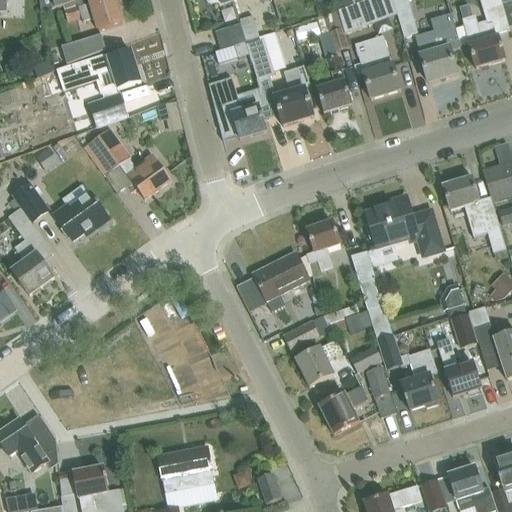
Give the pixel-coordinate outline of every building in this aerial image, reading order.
[(55,9),(62,7),(82,1),(84,0),(39,0),(42,13),(54,9),(55,9)] [(114,0),(105,0),(64,13),(73,40),(99,32),(123,26),(114,0)] [(245,0),(233,4),(237,16),(250,12),(246,0),(245,0)] [(345,35),(397,15),(392,0),(373,0),(355,7),(355,6),(344,10),(343,11),(339,12),(345,35)] [(356,0),(341,0),(344,10),(355,6),(354,3),(358,2),(356,0)] [(404,39),(417,35),(407,0),(392,0),(397,15),(404,39)] [(500,0),(479,0),(487,26),(493,25),(494,28),(493,28),(496,36),(510,32),(509,29),(500,0)] [(511,0),(500,0),(509,29),(511,28),(511,0)] [(339,12),(317,18),(320,30),(328,28),(329,33),(330,33),(336,53),(349,49),(345,35),(339,12)] [(246,42),(259,39),(253,17),(240,21),(246,42)] [(435,35),(416,41),(428,84),(457,76),(450,51),(461,48),(452,17),(431,23),(435,35)] [(476,17),(462,21),(469,47),(476,71),(505,62),(499,39),(483,43),(476,17)] [(240,26),(235,28),(216,34),(221,52),(246,44),(240,26)] [(299,62),(290,30),(277,34),(286,66),(299,62)] [(101,37),(61,49),(67,67),(106,52),(101,37)] [(384,37),(356,45),(365,75),(363,75),(371,102),(401,92),(384,37)] [(259,42),(247,46),(257,81),(270,77),(275,75),(264,40),(259,42)] [(249,56),(245,44),(240,46),(221,52),(214,54),(218,66),(249,56)] [(108,57),(58,73),(64,93),(97,82),(101,97),(117,92),(118,92),(141,84),(131,54),(109,61),(108,57)] [(336,87),(317,93),(318,97),(324,116),(352,107),(347,88),(337,57),(327,60),(336,87)] [(48,63),(33,69),(37,80),(52,74),(48,63)] [(314,119),(305,91),(311,89),(305,69),(284,75),(290,95),(274,100),(283,129),(304,122),(303,120),(311,118),(312,120),(314,119)] [(231,81),(209,88),(209,89),(222,143),(239,138),(240,142),(242,141),(241,140),(250,137),(250,139),(266,134),(263,122),(259,109),(264,107),(260,94),(260,93),(237,100),(231,81)] [(88,108),(96,130),(126,120),(118,98),(88,108)] [(176,104),(156,108),(160,122),(166,121),(179,117),(176,104)] [(152,156),(134,170),(128,161),(130,160),(110,132),(84,151),(104,178),(109,175),(120,167),(145,202),(172,183),(152,156)] [(56,163),(72,158),(67,143),(51,148),(56,163)] [(511,168),(484,177),(491,199),(491,200),(500,197),(501,203),(511,200),(511,198),(511,197),(511,168)] [(474,239),(488,235),(494,255),(506,251),(491,200),(491,199),(479,203),(472,180),(471,180),(468,177),(447,184),(445,188),(443,189),(450,213),(465,208),(474,239)] [(30,187),(13,198),(31,224),(48,213),(30,187)] [(55,217),(73,243),(93,229),(95,233),(109,223),(91,197),(70,212),(67,208),(55,217)] [(417,238),(423,260),(444,254),(432,213),(412,219),(408,203),(368,215),(366,215),(377,250),(417,238)] [(511,208),(498,212),(503,228),(511,225),(511,208)] [(54,280),(43,265),(54,256),(37,234),(20,211),(9,219),(25,243),(15,250),(25,264),(12,273),(30,298),(54,280)] [(363,242),(372,239),(366,223),(357,226),(363,242)] [(322,274),(333,270),(327,252),(341,247),(333,224),(307,233),(315,255),(307,257),(313,274),(312,275),(314,280),(323,277),(322,274)] [(368,313),(369,315),(384,310),(383,306),(388,305),(383,288),(377,290),(374,281),(375,280),(367,253),(352,258),(368,311),(368,313)] [(296,255),(272,266),(274,269),(255,278),(254,276),(253,276),(267,304),(268,304),(272,314),(286,307),(281,297),(310,283),(296,255)] [(495,292),(489,297),(495,303),(504,300),(511,291),(511,282),(508,278),(495,292)] [(0,323),(15,313),(0,291),(0,323)] [(451,293),(445,303),(447,312),(448,312),(463,307),(459,291),(451,293)] [(356,307),(323,318),(327,327),(360,316),(356,307)] [(385,310),(369,315),(373,328),(378,341),(392,336),(385,310)] [(360,316),(327,327),(331,334),(347,329),(350,336),(373,328),(369,315),(368,313),(360,316)] [(474,330),(469,315),(450,321),(460,351),(478,345),(473,330),(474,330)] [(312,325),(302,330),(284,339),(292,354),(320,340),(331,334),(327,327),(323,318),(312,324),(312,325)] [(489,325),(474,330),(473,330),(478,345),(479,344),(481,353),(496,349),(507,382),(511,380),(511,334),(494,341),(489,325)] [(394,336),(392,336),(378,341),(387,371),(401,367),(403,366),(401,359),(394,336)] [(449,342),(437,346),(446,373),(448,381),(454,400),(481,391),(473,364),(458,369),(449,342)] [(343,355),(336,343),(321,351),(320,350),(296,363),(310,390),(334,377),(327,363),(343,355)] [(382,362),(375,348),(351,360),(358,375),(382,362)] [(415,381),(401,385),(406,401),(405,401),(406,404),(407,404),(410,413),(439,404),(430,377),(437,375),(432,357),(430,351),(410,357),(408,357),(411,366),(415,381)] [(381,369),(366,374),(375,401),(390,396),(381,369)] [(352,411),(368,402),(361,388),(337,400),(320,409),(334,438),(359,425),(352,411)] [(20,422),(0,435),(0,445),(9,459),(17,453),(32,476),(48,465),(51,470),(58,465),(56,442),(40,418),(25,428),(20,422)] [(158,459),(163,481),(165,494),(214,484),(207,451),(185,455),(184,454),(158,459)] [(511,511),(511,505),(511,504),(511,456),(495,462),(504,490),(491,494),(496,511),(511,511)] [(89,472),(74,475),(78,494),(81,511),(123,511),(119,492),(108,494),(106,482),(107,482),(106,478),(105,478),(103,469),(100,470),(99,466),(88,468),(89,472)] [(496,511),(491,494),(491,495),(489,489),(482,492),(475,469),(449,477),(449,479),(437,482),(445,509),(447,509),(446,505),(457,501),(460,511),(472,508),(473,511),(496,511)] [(267,507),(282,502),(273,476),(258,481),(267,507)] [(422,487),(429,511),(435,511),(445,509),(437,482),(422,487)] [(418,488),(364,505),(366,511),(392,511),(393,511),(422,503),(418,488)] [(49,489),(21,492),(22,510),(50,508),(49,489)] [(77,511),(75,496),(61,499),(62,508),(62,511),(77,511)] [(13,499),(6,500),(6,502),(8,511),(22,511),(22,508),(13,499)]
